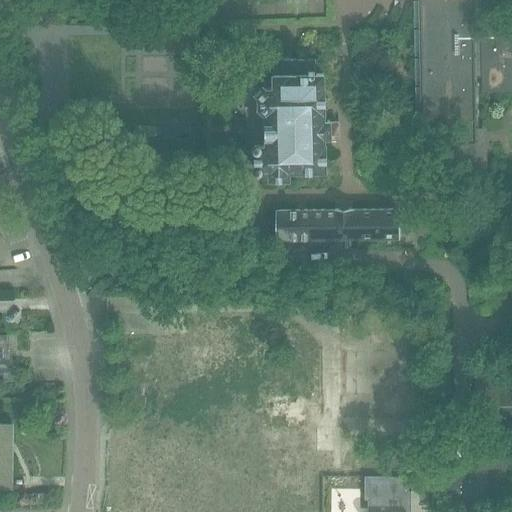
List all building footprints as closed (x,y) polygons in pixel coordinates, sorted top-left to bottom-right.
[(482,35),(475,35),(473,0),(420,0),(421,145),(444,145),(444,187),(486,186),(486,143),(475,143),(474,79),(482,79),(482,92),(511,91),(511,29),(510,29),(510,39),(499,39),(499,29),(482,30),(482,35)] [(269,172),(269,179),(289,178),(288,172),(325,171),(325,145),(324,145),(324,141),(330,141),(330,121),(324,121),(323,74),(315,74),(315,60),(274,61),(274,89),(266,89),(259,96),(259,108),(266,115),(265,147),(259,147),(253,151),(253,168),(260,172),(269,172)] [(277,211),(277,239),(399,239),(399,210),(277,211)] [(275,511),(275,398),(372,398),(372,448),(411,448),(412,335),(199,335),(199,511),(275,511)] [(0,380),(13,380),(12,360),(7,360),(7,336),(0,336),(0,380)] [(476,366),(477,408),(511,406),(511,381),(500,382),(500,365),(476,366)] [(0,424),(0,488),(11,489),(12,424),(0,424)] [(141,475),(141,448),(159,448),(159,426),(122,427),(123,475),(141,475)] [(477,469),(445,470),(445,507),(488,506),(488,469),(511,468),(511,434),(477,435),(477,469)] [(280,461),(280,510),(339,510),(339,461),(347,461),(346,441),(291,442),(291,461),(280,461)] [(407,511),(408,478),(367,478),(367,477),(340,477),(341,500),(361,500),(369,499),(368,511),(407,511)]
